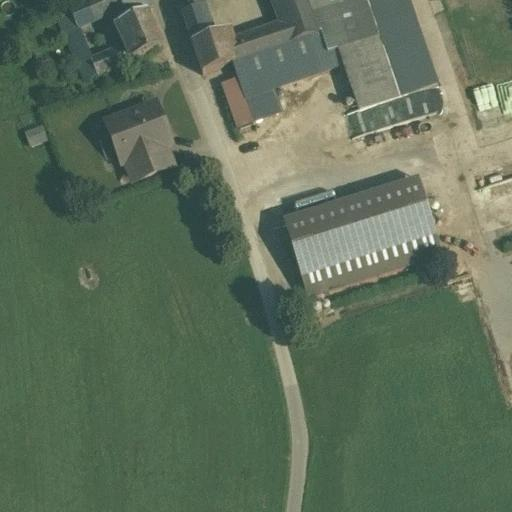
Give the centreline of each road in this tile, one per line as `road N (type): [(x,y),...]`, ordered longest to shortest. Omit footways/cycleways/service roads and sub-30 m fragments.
road 1 (track): [(222,157),(268,293),(299,421),(293,511)]
road 2 (residential): [(161,0),(222,157)]
